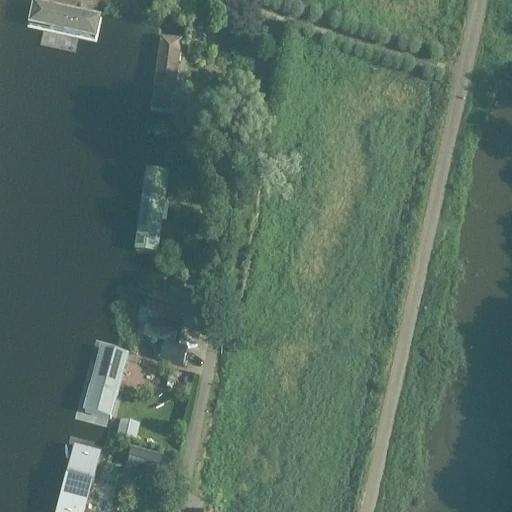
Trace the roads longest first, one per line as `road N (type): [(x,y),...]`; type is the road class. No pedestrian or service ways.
road 1 (residential): [(366,511),(479,0)]
road 2 (residential): [(178,511),(225,304)]
